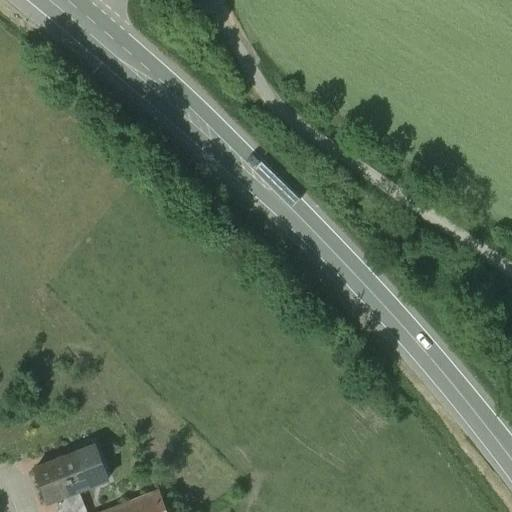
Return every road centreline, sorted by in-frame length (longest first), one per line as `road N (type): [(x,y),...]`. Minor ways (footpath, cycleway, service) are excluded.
road 1 (secondary): [(97,31),(268,182),(511,458)]
road 2 (unclassified): [(511,272),(281,112),(208,0)]
